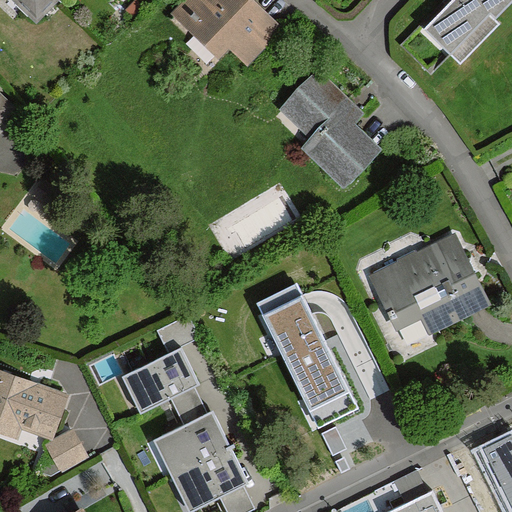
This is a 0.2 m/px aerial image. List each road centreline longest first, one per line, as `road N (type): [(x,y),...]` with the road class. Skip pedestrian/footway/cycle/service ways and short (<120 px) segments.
road 1 (residential): [(349,43),(457,156),(511,254)]
road 2 (residential): [(298,511),(475,424)]
